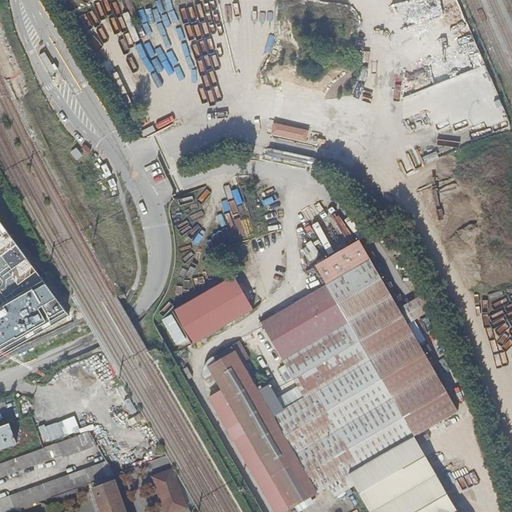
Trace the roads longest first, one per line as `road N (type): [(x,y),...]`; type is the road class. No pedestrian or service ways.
road 1 (unclassified): [(269,511),(205,401),(197,370),(292,277),(281,181),(261,167),(230,168),(144,198)]
road 2 (unclassified): [(0,380),(88,342),(140,306),(157,254),(144,198)]
